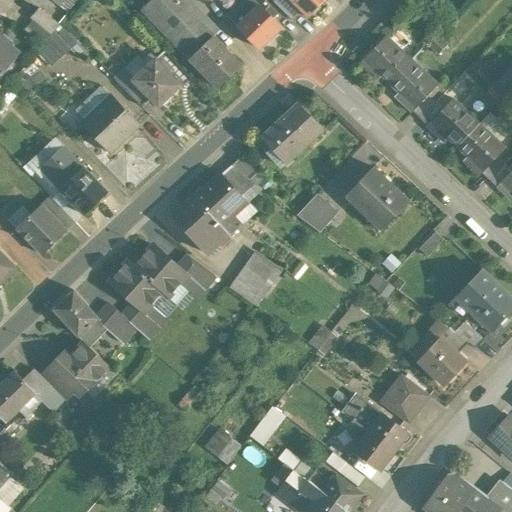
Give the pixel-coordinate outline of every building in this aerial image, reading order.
[(212,37),(176,0),(151,0),(142,10),(189,60),(212,37)] [(253,0),(243,0),(227,16),(237,27),(259,6),(253,0)] [(301,12),(288,0),(273,0),(272,2),(292,22),(301,12)] [(288,0),(301,12),(307,18),(324,0),(288,0)] [(280,28),(259,6),(237,27),(252,42),(258,49),(280,28)] [(58,24),(39,9),(30,19),(32,21),(50,35),(58,24)] [(50,35),(32,21),(25,30),(43,44),(50,35)] [(252,42),(237,27),(228,35),(243,51),(252,42)] [(56,35),(53,32),(44,42),(59,58),(74,43),(68,36),(62,29),(56,35)] [(446,46),(435,36),(427,44),(438,55),(446,46)] [(212,37),(189,60),(217,89),(239,67),(212,37)] [(0,38),(0,79),(20,54),(0,38)] [(410,62),(384,38),(360,64),(374,77),(377,74),(389,85),(410,62)] [(133,82),(149,99),(157,107),(179,86),(154,61),(133,82)] [(436,86),(410,62),(389,85),(401,96),(397,100),(412,113),(426,97),(436,86)] [(133,82),(123,72),(115,80),(140,108),(149,99),(133,82)] [(503,98),(491,88),(484,96),(495,107),(503,98)] [(110,96),(81,124),(110,154),(139,126),(110,96)] [(426,97),(412,113),(419,120),(434,104),(426,97)] [(495,107),(494,107),(506,117),(511,110),(511,107),(503,98),(495,107)] [(478,125),(452,101),(442,111),(427,127),(442,140),(445,137),(457,147),(478,125)] [(297,104),(261,138),(267,144),(285,164),(321,130),(297,104)] [(434,104),(419,120),(427,127),(442,111),(434,104)] [(478,125),(457,147),(469,159),(465,163),(479,176),(482,173),(495,158),(504,149),(478,125)] [(262,138),(257,143),(262,148),(267,144),(262,138)] [(79,165),(63,147),(40,170),(60,191),(73,178),(69,174),(79,165)] [(258,171),(240,158),(230,167),(248,180),(258,171)] [(495,158),(482,173),(489,180),(503,165),(495,158)] [(503,165),(489,180),(497,188),(511,173),(503,165)] [(88,167),(85,170),(83,168),(73,178),(60,191),(70,201),(83,215),(106,193),(97,182),(100,179),(88,167)] [(248,180),(230,167),(221,176),(239,195),(252,183),(248,180)] [(372,169),(346,198),(370,220),(373,216),(385,227),(408,202),(372,169)] [(258,171),(248,180),(252,183),(256,186),(265,177),(258,171)] [(511,172),(511,173),(497,188),(511,201),(511,200),(511,172)] [(221,176),(220,175),(195,199),(228,235),(240,224),(229,211),(242,199),(239,195),(221,176)] [(336,214),(316,195),(296,216),(319,233),(336,214)] [(62,210),(50,197),(42,205),(66,231),(75,223),(62,210)] [(195,199),(173,219),(206,255),(228,235),(195,199)] [(83,215),(70,201),(62,210),(75,223),(83,215)] [(42,205),(17,229),(41,255),(66,231),(42,205)] [(434,233),(418,250),(426,258),(443,241),(434,233)] [(177,267),(153,246),(135,266),(129,261),(128,261),(168,296),(181,282),(186,276),(177,267)] [(0,276),(11,266),(0,254),(0,276)] [(215,276),(188,255),(177,267),(186,276),(181,282),(196,296),(215,276)] [(273,269),(253,255),(244,268),(264,282),(273,269)] [(168,296),(128,261),(110,282),(133,303),(143,312),(148,306),(161,292),(167,297),(168,296)] [(264,282),(244,268),(229,288),(250,302),(264,282)] [(511,308),(511,300),(481,271),(455,298),(491,331),(511,308)] [(96,318),(74,291),(53,311),(84,344),(88,349),(106,329),(107,329),(97,319),(96,318)] [(143,312),(133,303),(122,316),(121,316),(135,328),(147,339),(164,320),(148,306),(143,312)] [(135,328),(121,316),(122,316),(109,304),(96,318),(97,319),(107,329),(106,329),(122,344),(135,328)] [(464,322),(454,333),(467,343),(474,348),(482,340),(464,322)] [(323,327),(309,345),(316,350),(330,332),(323,327)] [(454,333),(448,329),(440,338),(457,354),(467,343),(454,333)] [(330,332),(316,350),(323,355),(336,337),(330,332)] [(457,354),(440,338),(418,361),(428,372),(430,369),(445,383),(443,385),(444,386),(466,362),(457,354)] [(84,344),(69,359),(63,353),(50,367),(74,390),(74,391),(79,396),(108,366),(88,349),(84,344)] [(74,390),(50,367),(41,377),(53,388),(65,400),(74,391),(74,390)] [(41,377),(33,370),(22,381),(33,392),(33,393),(41,401),(53,388),(41,377)] [(22,381),(15,374),(0,388),(0,417),(4,421),(33,393),(33,392),(22,381)] [(401,376),(381,402),(389,408),(409,383),(401,376)] [(428,397),(409,383),(389,408),(408,422),(428,397)] [(358,399),(354,396),(341,412),(353,421),(368,432),(381,415),(359,398),(358,399)] [(267,443),(289,413),(276,404),(255,434),(267,443)] [(381,415),(368,432),(393,451),(406,435),(407,434),(406,433),(406,434),(381,415)] [(511,420),(508,416),(489,437),(511,458),(511,420)] [(368,432),(353,421),(346,431),(360,442),(368,432)] [(220,426),(208,447),(232,462),(245,441),(220,426)] [(393,451),(368,432),(360,442),(354,450),(379,469),(380,470),(381,469),(380,468),(393,451)] [(370,480),(379,469),(354,450),(346,460),(364,474),(370,480)] [(335,476),(352,489),(364,474),(346,460),(342,457),(327,475),(332,479),(335,476)] [(0,487),(12,474),(0,463),(0,487)] [(287,479),(278,472),(270,481),(280,489),(284,483),(287,479)] [(293,472),(288,479),(287,479),(284,483),(295,491),(299,486),(298,486),(303,480),(293,472)] [(329,484),(315,473),(313,476),(308,472),(303,478),(322,493),(329,484)] [(511,474),(510,473),(501,483),(511,491),(511,474)] [(472,494),(446,474),(434,491),(459,510),(472,494)] [(329,484),(322,493),(347,511),(360,495),(352,489),(335,476),(332,479),(329,484)] [(322,493),(303,478),(303,480),(298,486),(299,486),(302,488),(299,492),(314,504),(322,493)] [(295,491),(284,483),(280,489),(276,493),(302,511),(307,511),(309,510),(293,499),(299,492),(302,488),(299,486),(295,491)] [(511,511),(511,491),(501,483),(484,504),(494,511),(511,511)] [(457,511),(459,510),(434,491),(421,507),(427,511),(457,511)] [(314,504),(299,492),(293,499),(309,510),(314,504)] [(347,511),(322,493),(314,504),(309,510),(310,511),(347,511)] [(484,504),(472,494),(459,510),(461,511),(477,511),(482,507),(484,504)] [(0,511),(5,511),(9,508),(0,500),(0,511)]
